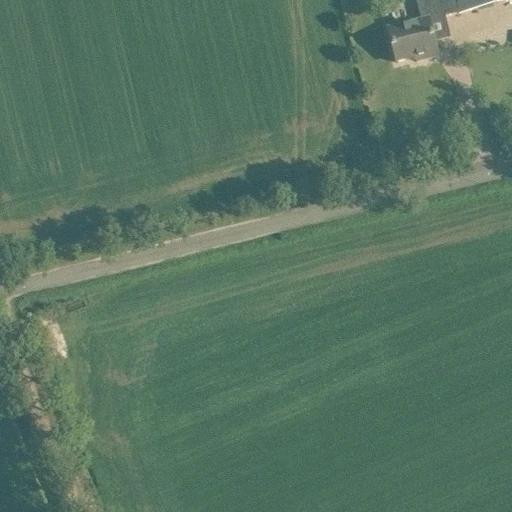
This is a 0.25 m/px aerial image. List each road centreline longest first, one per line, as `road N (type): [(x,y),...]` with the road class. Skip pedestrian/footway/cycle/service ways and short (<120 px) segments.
road 1 (unclassified): [(0,291),(511,170)]
road 2 (track): [(0,316),(80,511)]
